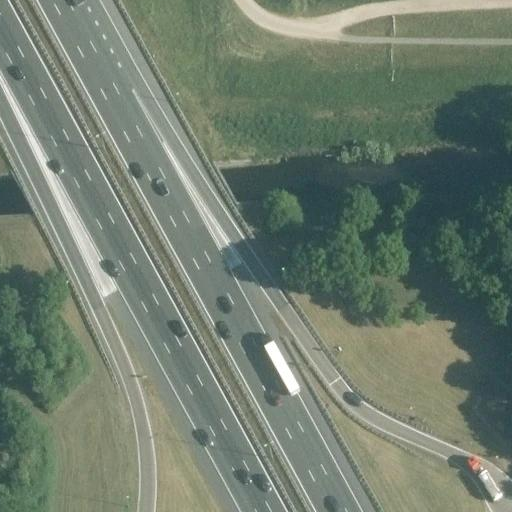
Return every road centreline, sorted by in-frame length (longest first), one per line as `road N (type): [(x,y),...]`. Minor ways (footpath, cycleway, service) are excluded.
road 1 (motorway): [(0,26),(264,511)]
road 2 (motorway): [(459,457),(350,400),(248,258),(112,97)]
road 3 (motorway): [(0,51),(136,409),(147,511)]
road 4 (motorway): [(338,511),(112,97)]
road 5 (track): [(312,34),(389,9),(511,2)]
